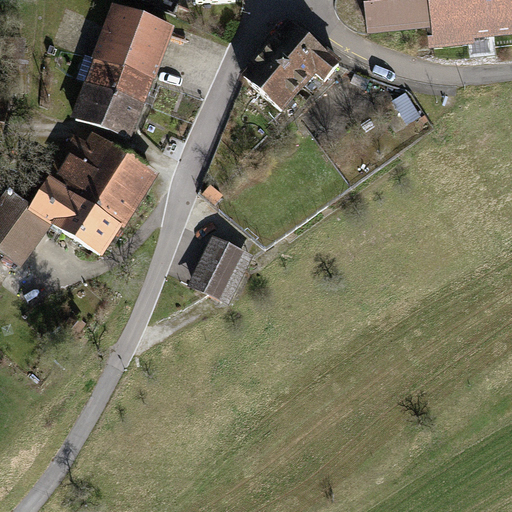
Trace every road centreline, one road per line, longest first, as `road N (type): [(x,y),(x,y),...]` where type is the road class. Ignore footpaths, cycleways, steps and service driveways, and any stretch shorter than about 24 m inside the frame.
road 1 (unclassified): [(278,0),(228,83),(130,339),(69,452),(25,511)]
road 2 (residential): [(511,73),(456,75),(384,60),(292,0)]
road 3 (unknown): [(186,182),(262,219),(272,235),(205,305)]
road 4 (track): [(186,182),(110,139),(32,127)]
road 5 (track): [(42,0),(32,127)]
